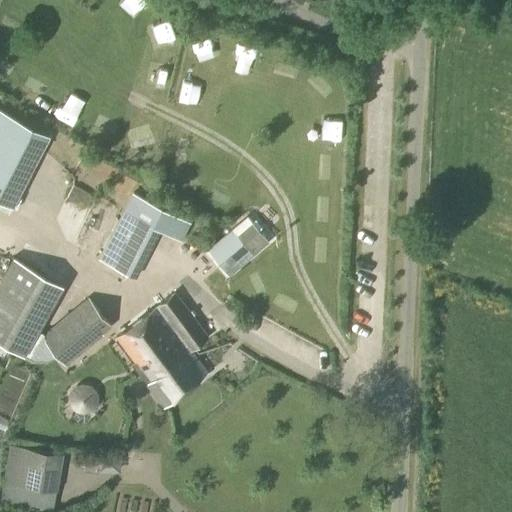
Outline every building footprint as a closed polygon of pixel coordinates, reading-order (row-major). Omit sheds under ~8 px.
[(156,25),(161,46),(177,43),(172,21),(156,25)] [(235,61),(256,64),(259,45),(238,42),(235,61)] [(281,54),(275,73),(291,77),(296,58),(281,54)] [(152,70),(152,89),(170,90),(171,70),(152,70)] [(200,103),(205,85),(187,79),(181,97),(200,103)] [(0,209),(8,214),(10,211),(8,210),(10,206),(12,207),(50,135),(0,108),(0,209)] [(191,222),(169,211),(133,193),(131,192),(97,258),(99,259),(135,277),(159,230),(181,241),(191,222)] [(229,275),(268,241),(246,216),(207,250),(229,275)] [(334,243),(321,242),(320,256),(333,257),(334,243)] [(0,341),(4,344),(25,355),(32,360),(46,360),(57,356),(41,336),(44,335),(38,331),(64,284),(13,256),(4,273),(0,279),(0,341)] [(138,372),(163,405),(207,372),(190,350),(208,337),(174,292),(115,336),(141,370),(138,372)] [(65,366),(112,327),(88,298),(44,335),(41,336),(57,356),(65,366)] [(7,350),(0,363),(0,365),(11,371),(19,357),(7,350)] [(57,491),(57,490),(63,453),(19,445),(12,483),(57,491)]
